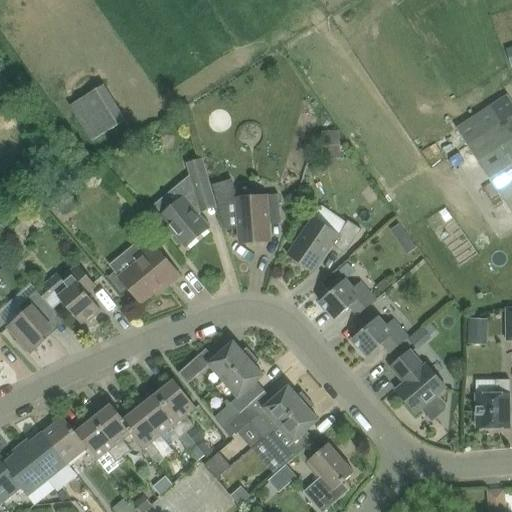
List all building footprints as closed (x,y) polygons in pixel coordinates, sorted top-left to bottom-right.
[(104,85),(70,107),(91,141),(125,120),(104,85)] [(457,130),(468,146),(511,117),(511,100),(508,95),(491,106),(456,129),(457,130)] [(511,213),(511,212),(511,117),(468,146),(511,213)] [(340,130),(339,130),(322,130),(323,157),(341,157),(340,132),(340,130)] [(203,200),(214,196),(205,171),(202,159),(187,162),(195,191),(186,198),(185,197),(171,208),(163,198),(151,207),(159,216),(170,228),(168,229),(174,237),(176,235),(186,248),(210,227),(194,208),(203,200)] [(239,228),(240,244),(271,241),(269,220),(281,219),(279,195),(238,198),(233,179),(213,185),(218,199),(226,229),(239,228)] [(63,215),(79,205),(68,189),(67,189),(54,198),(52,199),(63,215)] [(313,218),(288,254),(314,273),(333,246),(345,254),(362,230),(349,220),(339,235),(313,218)] [(390,231),(399,243),(409,236),(400,224),(390,231)] [(0,243),(9,235),(0,225),(0,243)] [(167,287),(181,276),(153,242),(142,252),(146,256),(120,278),(115,272),(108,277),(121,293),(127,287),(141,303),(165,284),(167,287)] [(62,301),(83,326),(102,311),(87,294),(96,286),(79,265),(63,279),(58,272),(37,290),(38,291),(54,309),(62,301)] [(350,307),(358,316),(377,299),(362,282),(354,288),(347,279),(320,302),(335,319),(350,307)] [(376,286),(382,293),(390,286),(384,279),(376,286)] [(9,327),(32,353),(47,340),(44,336),(50,331),(50,326),(48,324),(59,315),(54,309),(38,291),(19,307),(25,313),(9,327)] [(383,344),(391,353),(409,337),(394,320),(387,326),(379,317),(353,340),(368,357),(383,344)] [(488,319),(469,319),(469,344),(487,345),(488,319)] [(423,327),(418,331),(409,340),(416,348),(418,351),(433,338),(423,327)] [(209,364),(224,381),(254,355),(247,348),(243,352),(234,342),(209,364)] [(411,350),(391,368),(400,378),(403,375),(407,380),(396,390),(417,414),(447,388),(426,364),(424,366),(411,350)] [(223,428),(265,391),(257,382),(264,376),(255,366),(260,362),(254,355),(224,381),(238,398),(215,418),(223,428)] [(192,363),(180,373),(189,383),(201,373),(192,363)] [(175,380),(158,393),(189,432),(195,426),(187,415),(196,408),(175,380)] [(477,395),(477,429),(511,428),(511,394),(510,380),(496,380),(496,394),(477,395)] [(289,386),(273,400),(265,391),(223,428),(231,438),(235,434),(236,435),(251,422),(265,438),(279,426),(309,399),(302,392),(298,396),(289,386)] [(190,438),(186,434),(189,432),(158,393),(141,407),(163,434),(162,435),(175,451),(190,438)] [(315,440),(307,431),(319,420),(311,410),(315,406),(309,399),(279,426),(265,438),(264,439),(279,457),(284,452),(292,461),(315,440)] [(125,457),(132,451),(123,440),(132,434),(134,432),(125,420),(112,405),(94,419),(125,457)] [(134,432),(132,434),(153,460),(161,454),(152,443),(162,435),(163,434),(141,407),(125,420),(134,432)] [(64,417),(44,433),(68,463),(88,448),(76,433),(64,417)] [(125,457),(94,419),(76,433),(88,448),(110,474),(119,466),(119,465),(126,460),(124,458),(125,457)] [(199,426),(188,434),(196,444),(207,436),(199,426)] [(49,479),(68,463),(44,433),(24,449),(49,479)] [(204,442),(198,447),(205,456),(208,458),(213,453),(204,442)] [(355,473),(329,444),(306,464),(320,480),(311,489),(327,508),(347,491),(342,484),(355,473)] [(29,495),(49,479),(24,449),(5,464),(22,486),(21,487),(28,496),(29,495)] [(232,466),(220,453),(205,466),(216,479),(232,466)] [(0,458),(0,500),(2,503),(21,487),(22,486),(5,464),(0,458)] [(283,469),(275,475),(268,481),(279,493),(297,478),(287,465),(283,469)] [(166,478),(155,487),(161,495),(172,486),(166,478)] [(232,496),(237,503),(240,506),(250,497),(242,487),(232,496)] [(68,498),(63,491),(58,495),(63,502),(68,498)] [(505,511),(506,511),(504,491),(489,492),(490,511),(505,511)] [(144,495),(133,503),(140,511),(143,511),(152,505),(144,495)] [(115,511),(136,511),(138,511),(128,499),(114,511),(115,511)]
